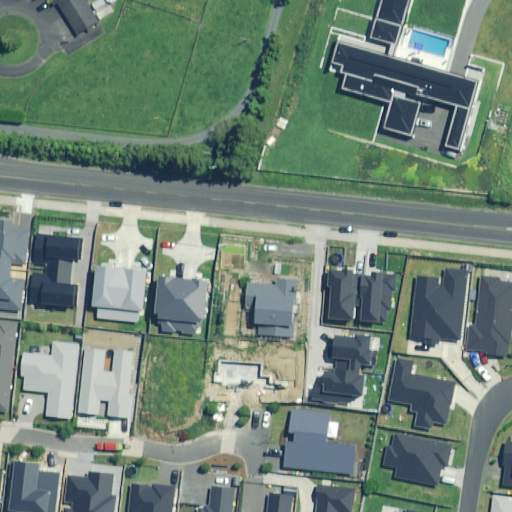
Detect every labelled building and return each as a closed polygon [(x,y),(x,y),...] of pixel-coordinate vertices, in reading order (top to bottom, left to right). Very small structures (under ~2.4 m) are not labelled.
[(49,0),(55,7),(58,5),(80,37),(113,14),(103,0),(98,0),(89,7),(84,0),(49,0)] [(384,129),(415,138),(425,102),(409,97),(409,95),(408,94),(409,93),(458,106),(446,147),(463,151),(483,80),(396,55),(399,46),(400,46),(413,0),(382,0),(368,47),(340,39),(330,70),(346,75),(342,89),(384,101),(383,106),(390,107),(384,129)] [(0,267),(9,269),(10,264),(26,265),(30,230),(13,229),(14,221),(0,220),(0,267)] [(47,264),(47,269),(72,271),(73,260),(82,261),(84,239),(39,234),(36,263),(47,264)] [(118,320),(124,269),(99,266),(95,307),(100,307),(99,318),(118,320)] [(361,304),(364,272),(354,271),(355,267),(344,266),(344,268),(331,267),(329,284),(333,284),(330,316),(354,318),(355,303),(361,304)] [(0,308),(22,311),(25,280),(12,279),(13,269),(9,269),(0,267),(0,308)] [(418,274),(412,334),(427,336),(427,341),(439,342),(440,337),(461,339),(468,270),(446,267),(445,277),(418,274)] [(72,271),(47,269),(46,274),(34,273),(31,303),(77,307),(79,286),(70,285),(72,271)] [(148,271),(124,269),(118,320),(138,322),(139,311),(144,312),(148,271)] [(396,290),(398,273),(384,272),(384,270),(373,269),(373,273),(364,272),(361,304),(363,304),(362,318),(387,320),(388,309),(391,309),(393,290),(396,290)] [(499,276),(482,275),(477,325),(470,324),(468,348),(488,350),(488,352),(507,354),(508,343),(511,343),(511,330),(511,281),(499,280),(499,276)] [(186,280),(162,277),(158,314),(162,314),(161,324),(165,324),(164,330),(177,332),(177,331),(180,331),(182,321),(186,280)] [(302,305),(297,304),(299,281),(279,279),(279,286),(250,284),(248,309),(260,310),(258,335),(295,337),(297,314),(301,314),(302,305)] [(184,333),(197,335),(198,327),(202,328),(203,319),(206,320),(210,282),(186,280),(182,321),(180,331),(184,331),(184,333)] [(0,366),(13,368),(17,323),(0,321),(0,366)] [(315,384),(313,398),(353,402),(354,392),(364,393),(367,362),(377,363),(378,349),(370,348),(372,335),(332,330),(329,356),(338,357),(337,370),(326,369),(324,385),(315,384)] [(215,372),(214,384),(226,385),(226,386),(261,388),(261,387),(279,388),(279,390),(297,391),(299,358),(281,357),(280,363),(255,362),(256,342),(239,341),(238,348),(228,347),(227,360),(220,360),(219,372),(215,372)] [(47,417),(71,419),(79,345),(54,342),(52,356),(25,353),(22,376),(26,377),(25,391),(50,393),(47,417)] [(109,415),(132,418),(135,396),(129,395),(134,354),(115,352),(113,373),(103,372),(106,351),(86,349),(79,412),(100,414),(101,400),(110,401),(109,415)] [(413,361),(397,358),(390,399),(413,403),(412,410),(419,411),(416,425),(432,428),(434,421),(447,423),(451,404),(453,404),(457,381),(411,373),(413,361)] [(13,368),(0,366),(0,411),(8,412),(13,368)] [(330,412),(293,408),(289,441),(288,441),(285,466),(353,473),(356,445),(327,442),(330,412)] [(453,444),(395,432),(393,446),(388,445),(384,464),(398,467),(396,476),(438,485),(442,465),(448,466),(453,444)] [(511,440),(506,440),(503,468),(506,468),(504,484),(511,484),(511,440)] [(41,465),(13,462),(11,478),(16,478),(12,511),(56,511),(61,473),(40,471),(41,465)] [(89,478),(69,476),(66,502),(75,503),(74,510),(66,509),(65,511),(115,511),(117,497),(113,496),(115,474),(90,472),(89,478)] [(152,485),(131,483),(128,511),(172,511),(175,485),(153,483),(152,485)] [(353,511),(356,488),(318,484),(316,499),(318,499),(316,511),(353,511)] [(231,511),(234,487),(211,485),(209,508),(199,507),(198,511),(231,511)] [(285,485),(284,494),(292,495),(296,495),(297,487),(285,485)] [(290,511),(292,495),(284,494),(270,492),(268,511),(265,511),(264,511),(263,511),(290,511)] [(508,497),(494,496),(492,511),(511,511),(511,501),(508,501),(508,497)]
